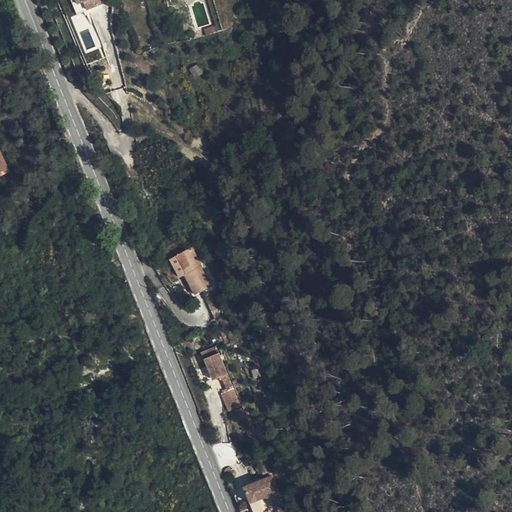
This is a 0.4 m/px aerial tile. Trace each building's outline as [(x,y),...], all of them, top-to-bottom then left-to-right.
[(70,0),(78,15),(90,9),(86,0),(79,3),(77,0),(70,0)] [(77,0),(79,3),(86,0),(90,9),(99,5),(96,0),(77,0)] [(193,77),(202,74),(198,64),(189,68),(193,77)] [(0,142),(0,155),(1,159),(3,170),(9,168),(0,142)] [(198,251),(182,259),(193,279),(191,280),(202,300),(218,291),(198,251)] [(193,279),(182,259),(174,263),(185,282),(191,280),(193,279)] [(218,346),(204,352),(217,381),(222,378),(225,379),(230,390),(224,394),(232,412),(246,406),(218,346)] [(274,478),(245,489),(251,505),(265,499),(271,501),(275,509),(286,506),(274,478)]
